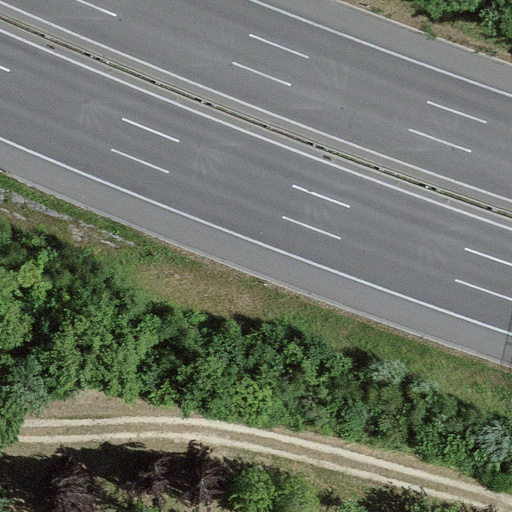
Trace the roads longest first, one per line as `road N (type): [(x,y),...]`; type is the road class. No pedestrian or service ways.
road 1 (motorway): [(0,86),(511,281)]
road 2 (track): [(0,431),(182,428),(312,449),(511,510)]
road 3 (motorway): [(511,148),(121,0)]
